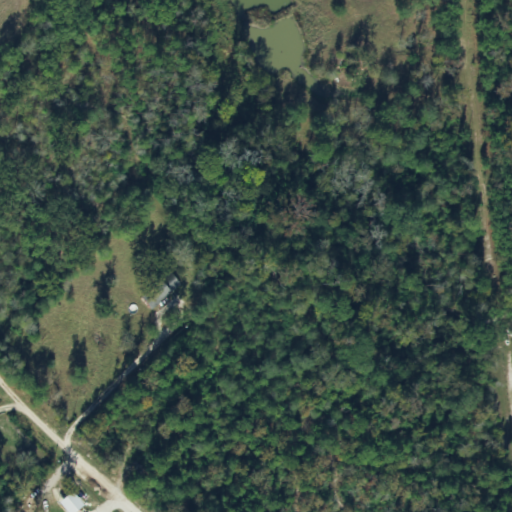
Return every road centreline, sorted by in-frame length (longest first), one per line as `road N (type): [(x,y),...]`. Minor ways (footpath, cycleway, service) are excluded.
road 1 (track): [(465,0),(511,396)]
road 2 (residential): [(134,511),(0,375)]
